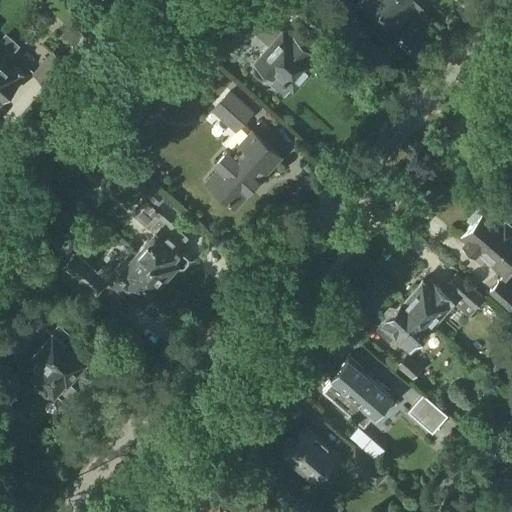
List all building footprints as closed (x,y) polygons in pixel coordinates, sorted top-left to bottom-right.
[(275,0),(254,0),(261,5),(256,11),(262,16),(252,28),(262,37),(263,36),(271,43),(257,59),(258,61),(259,61),(254,66),(252,69),(259,76),(264,80),(271,73),(272,73),(273,74),(276,71),(279,73),(293,86),(294,87),(308,72),(312,75),(315,75),(318,75),(321,72),(323,69),(323,66),(323,63),(319,60),(310,51),(311,51),(312,49),(295,34),(295,35),(293,36),(285,29),(283,30),(274,22),(273,21),(277,17),(278,19),(287,10),(275,0)] [(395,21),(413,0),(360,0),(358,3),(370,14),(378,5),(395,21)] [(20,44),(6,32),(0,38),(0,101),(24,75),(14,66),(11,69),(4,62),(20,44)] [(52,49),(33,71),(52,88),(71,65),(52,49)] [(230,89),(211,110),(221,119),(228,111),(243,125),(254,111),(230,89)] [(280,155),(252,131),(231,154),(226,149),(215,162),(220,166),(208,181),(235,205),(280,155)] [(164,195),(132,166),(123,175),(155,205),(164,195)] [(137,251),(166,277),(177,264),(181,267),(186,267),(190,262),(190,258),(179,248),(188,239),(146,202),(135,214),(156,233),(151,239),(149,237),(137,251)] [(484,211),(480,207),(469,219),(473,223),(461,236),(467,241),(464,245),(475,255),(477,252),(503,275),(511,265),(511,224),(505,218),(502,222),(486,209),(484,211)] [(166,277),(137,251),(134,248),(113,271),(109,267),(100,267),(97,271),(76,252),(62,267),(96,296),(108,282),(133,304),(140,296),(146,301),(154,292),(153,291),(166,277)] [(57,277),(76,293),(83,285),(63,269),(57,277)] [(404,299),(435,326),(445,314),(442,311),(453,299),(470,314),(485,298),(457,273),(448,283),(450,285),(445,291),(429,278),(426,282),(423,280),(405,300),(404,299)] [(511,292),(499,281),(499,280),(490,290),(511,309),(511,292)] [(427,335),(435,326),(404,299),(379,328),(391,339),(396,333),(411,346),(423,332),(427,335)] [(38,337),(54,318),(42,306),(26,326),(38,337)] [(68,404),(80,390),(69,380),(85,362),(62,341),(70,332),(59,322),(50,333),(52,335),(35,353),(38,356),(33,363),(40,369),(35,375),(68,404)] [(362,423),(391,390),(348,353),(320,386),(362,423)] [(414,378),(423,368),(406,353),(397,363),(414,378)] [(433,432),(448,414),(423,393),(407,411),(433,432)] [(339,454),(306,426),(294,440),(293,439),(288,439),(284,444),(285,449),(286,450),(284,453),(317,480),(339,454)] [(384,449),(358,427),(350,437),(376,459),(384,449)] [(344,457),(377,486),(388,473),(355,444),(344,457)] [(464,483),(475,470),(458,456),(447,469),(464,483)] [(282,511),(263,495),(248,511),(236,511),(230,507),(225,511),(224,511),(215,503),(207,511),(282,511)]
